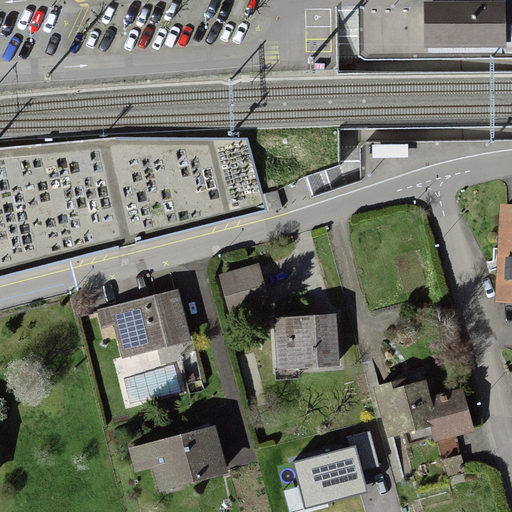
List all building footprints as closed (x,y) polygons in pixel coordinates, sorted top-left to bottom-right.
[(430,1),(424,1),(424,48),(503,47),(505,47),(505,0),(481,0),(437,1),(430,1)] [(511,0),(504,0),(505,0),(505,47),(503,47),(504,54),(511,53),(511,0)] [(511,204),(499,204),(493,288),(511,289),(511,204)] [(176,296),(116,312),(128,357),(188,341),(176,296)] [(340,312),(280,316),(283,365),(343,361),(340,312)] [(458,391),(422,401),(414,375),(377,387),(395,441),(428,430),(431,440),(469,430),(458,391)] [(219,423),(155,438),(165,479),(229,463),(219,423)] [(355,446),(293,462),(305,508),(367,492),(355,446)]
